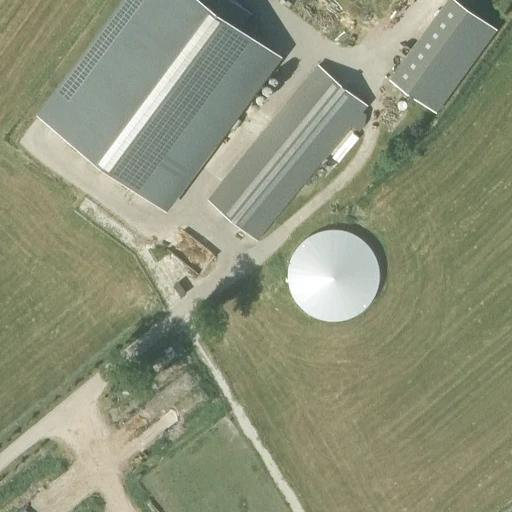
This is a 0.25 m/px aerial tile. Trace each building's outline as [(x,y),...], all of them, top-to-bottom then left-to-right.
[(231,0),(125,0),(38,119),(163,211),(278,55),(240,27),(250,14),(231,0)] [(394,0),(357,0),(381,17),(394,0)] [(455,102),(505,33),(459,0),(458,0),(409,69),(455,102)] [(256,241),(367,105),(317,64),(207,199),(256,241)] [(336,321),(348,318),(357,314),(366,307),(373,297),(377,287),(379,275),(377,262),(373,252),(367,245),(357,236),(347,232),(333,229),(323,231),(313,234),(305,239),(298,245),(292,254),(289,263),(287,274),(288,285),(292,296),(304,310),(314,317),(324,320),(336,321)] [(231,484),(245,476),(229,452),(189,479),(197,491),(224,474),(231,484)]
